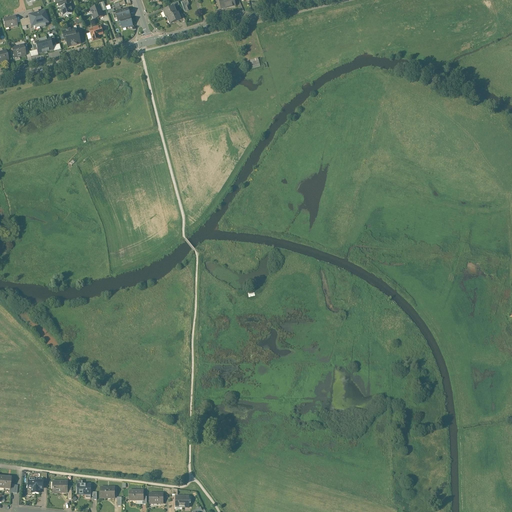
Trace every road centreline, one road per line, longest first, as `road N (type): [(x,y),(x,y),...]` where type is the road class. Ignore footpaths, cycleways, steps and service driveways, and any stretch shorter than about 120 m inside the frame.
road 1 (tertiary): [(319,0),(149,41)]
road 2 (tertiary): [(149,41),(0,78)]
